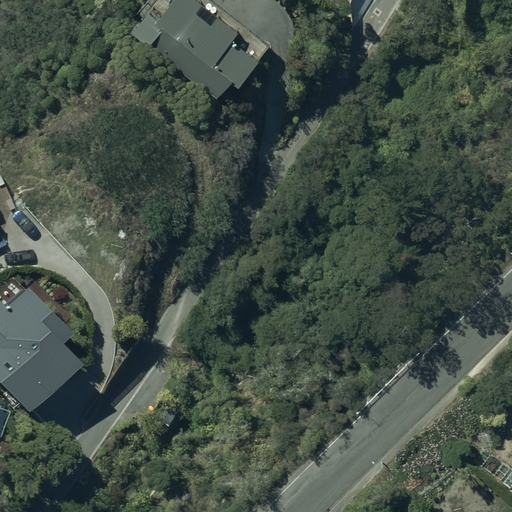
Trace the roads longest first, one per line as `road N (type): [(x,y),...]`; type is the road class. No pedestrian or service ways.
road 1 (residential): [(389,0),(41,511)]
road 2 (residential): [(511,300),(297,511)]
